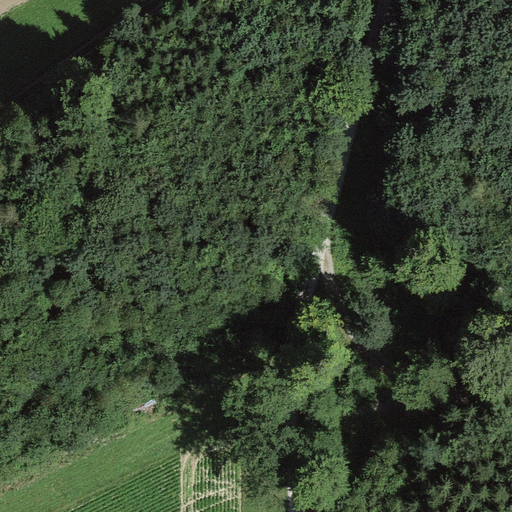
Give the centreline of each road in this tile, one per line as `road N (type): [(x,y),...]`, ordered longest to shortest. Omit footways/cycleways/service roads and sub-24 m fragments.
road 1 (track): [(511,389),(409,375),(355,333),(328,288),(323,229),(392,0)]
road 2 (track): [(297,511),(295,377),(323,229)]
road 3 (track): [(0,110),(161,0)]
road 4 (track): [(323,511),(387,438),(464,385)]
